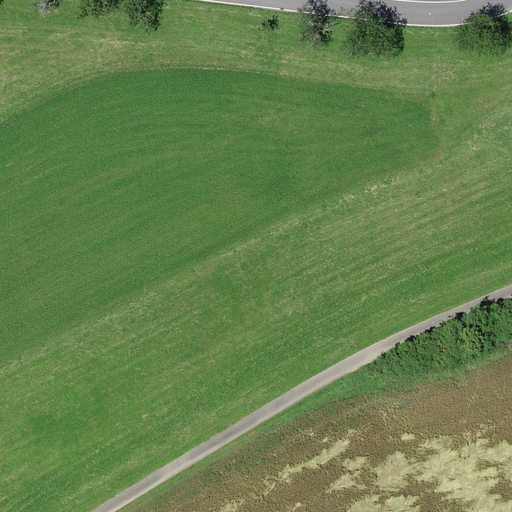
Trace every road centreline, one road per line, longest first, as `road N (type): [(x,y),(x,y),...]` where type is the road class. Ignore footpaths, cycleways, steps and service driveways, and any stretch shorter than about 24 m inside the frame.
road 1 (unclassified): [(106,511),(264,414),(396,344),(511,295)]
road 2 (tertiary): [(268,0),(452,17),(507,0)]
